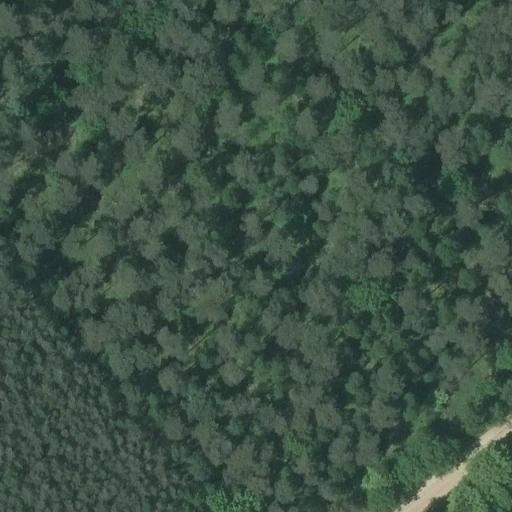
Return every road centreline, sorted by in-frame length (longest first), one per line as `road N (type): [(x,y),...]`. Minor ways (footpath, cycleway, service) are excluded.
road 1 (track): [(0,179),(259,0)]
road 2 (track): [(414,511),(511,434)]
